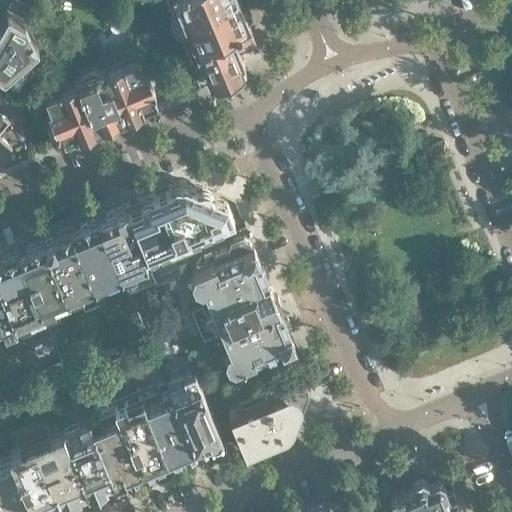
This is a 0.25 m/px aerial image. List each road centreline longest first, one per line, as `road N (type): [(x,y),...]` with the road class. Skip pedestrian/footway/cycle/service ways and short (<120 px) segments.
road 1 (residential): [(248,113),(369,400),(399,426)]
road 2 (residential): [(248,113),(0,209)]
road 3 (residential): [(191,511),(399,426)]
road 4 (residential): [(511,233),(429,39)]
